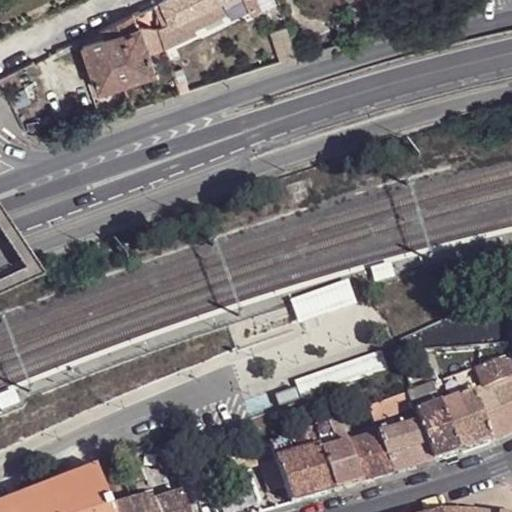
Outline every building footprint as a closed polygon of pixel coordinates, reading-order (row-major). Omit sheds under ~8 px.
[(164,0),(161,2),(171,23),(158,29),(165,50),(196,34),(194,30),(224,15),(218,1),(220,0),(164,0)] [(262,10),(257,0),(245,0),(252,15),(262,10)] [(133,15),(103,30),(106,39),(83,46),(98,92),(156,73),(150,55),(165,50),(158,29),(137,27),(133,15)] [(296,53),(287,27),(273,32),(282,58),(296,53)] [(395,270),(392,261),(371,269),(374,278),(376,283),(397,275),(395,270)] [(300,321),(332,310),(356,301),(349,278),(292,298),(300,321)] [(388,369),(381,350),(314,373),(322,392),(388,369)] [(511,433),(511,376),(508,357),(475,369),(482,390),(472,394),(491,443),(508,436),(511,433)] [(314,373),(295,379),(298,386),(302,399),(322,392),(314,373)] [(442,393),(439,383),(432,385),(434,391),(436,396),(442,393)] [(298,386),(274,393),(278,406),(302,399),(298,386)] [(427,387),(413,392),(415,398),(409,399),(411,404),(415,415),(440,406),(436,396),(434,391),(429,392),(427,387)] [(0,406),(2,411),(21,402),(15,390),(0,396),(0,406)] [(409,399),(407,394),(369,408),(373,418),(411,404),(409,399)] [(491,443),(472,394),(440,406),(458,454),(491,443)] [(458,454),(440,406),(415,415),(419,425),(433,462),(458,454)] [(344,417),(339,419),(348,446),(353,444),(344,417)] [(348,446),(339,419),(312,429),(319,449),(320,454),(348,446)] [(433,462),(419,425),(380,436),(394,473),(433,462)] [(319,449),(312,429),(295,435),(302,454),(319,449)] [(394,473),(380,436),(353,444),(348,446),(362,482),(394,473)] [(293,456),(287,437),(268,444),(273,456),(275,461),(293,456)] [(273,456),(268,444),(197,469),(200,477),(202,481),(264,459),(267,470),(262,471),(268,491),(284,486),(275,461),(273,456)] [(173,468),(165,446),(156,450),(164,471),(173,468)] [(362,482),(348,446),(320,454),(333,490),(362,482)] [(320,454),(319,449),(302,454),(293,456),(275,461),(284,486),(291,503),(333,490),(320,454)] [(102,481),(98,467),(53,485),(63,511),(113,511),(113,510),(109,500),(102,481)] [(200,477),(197,469),(190,472),(194,479),(200,477)] [(108,479),(102,481),(109,500),(117,497),(112,481),(108,482),(108,479)] [(0,511),(63,511),(53,485),(0,505),(0,511)] [(188,511),(182,493),(165,499),(159,501),(155,503),(152,497),(133,503),(135,511),(188,511)] [(135,511),(133,503),(113,510),(113,511),(135,511)]
